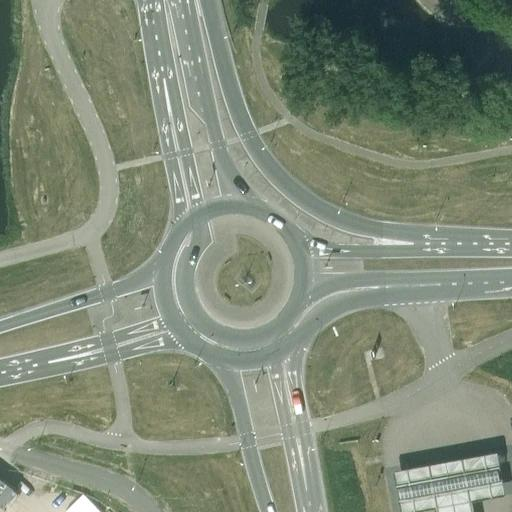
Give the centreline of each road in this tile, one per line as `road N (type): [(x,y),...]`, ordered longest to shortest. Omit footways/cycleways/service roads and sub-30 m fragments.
road 1 (primary): [(430,249),(322,214),(280,184),(234,115),(201,0)]
road 2 (unclassified): [(0,255),(88,232),(100,224),(108,199),(108,176),(40,0)]
road 3 (primary): [(243,204),(216,146),(185,0)]
road 4 (primary): [(161,271),(0,327)]
road 5 (unclassified): [(0,452),(117,488),(149,511)]
road 6 (secondary): [(223,360),(270,511)]
road 7 (primary): [(164,92),(161,120),(181,227)]
road 8 (primary): [(430,249),(297,247)]
road 9 (primary): [(54,360),(111,356),(184,336)]
road 10 (secondary): [(301,474),(306,441),(289,346)]
road 11 (primary): [(382,288),(511,280)]
road 12 (primary): [(164,92),(177,116),(198,213)]
road 13 (primary): [(54,360),(174,321)]
road 14 (secondary): [(301,474),(272,356)]
